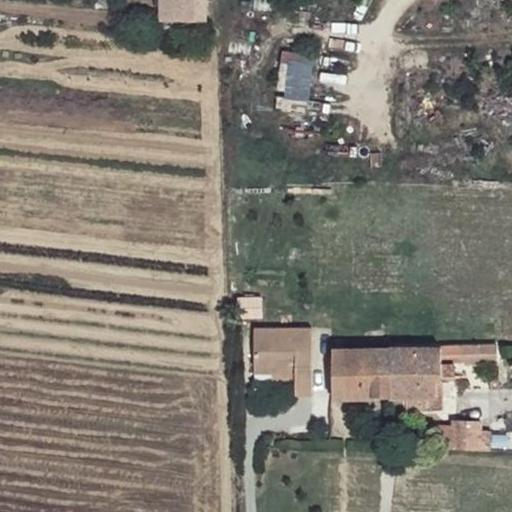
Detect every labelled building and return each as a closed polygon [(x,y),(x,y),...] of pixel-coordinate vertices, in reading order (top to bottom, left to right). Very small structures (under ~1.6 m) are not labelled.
[(209,2),(167,3),(166,26),(179,26),(180,7),(196,8),(197,26),(209,26),(209,2)] [(180,7),(179,26),(197,26),(196,8),(180,7)] [(311,323),(251,326),(251,372),(267,371),(292,371),(293,380),(293,393),(308,392),(311,323)] [(498,346),(483,347),(483,364),(499,363),(498,346)] [(439,347),(417,348),(418,365),(440,365),(439,347)] [(483,347),(445,347),(445,364),(483,364),(483,347)] [(390,348),(332,349),(332,397),(391,397),(390,348)] [(417,348),(390,348),(391,397),(419,398),(418,366),(418,365),(417,348)] [(440,365),(418,365),(418,366),(419,398),(433,398),(432,389),(432,376),(441,375),(440,365)] [(292,371),(267,371),(266,381),(293,380),(292,371)] [(433,398),(419,398),(419,410),(433,411),(433,398)] [(484,426),(461,426),(461,454),(495,455),(493,435),(485,434),(484,426)]
